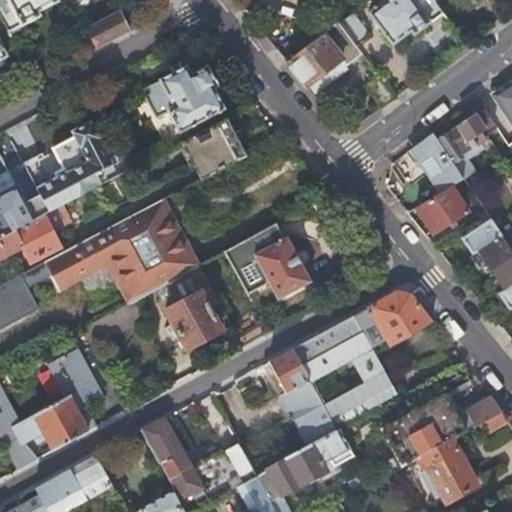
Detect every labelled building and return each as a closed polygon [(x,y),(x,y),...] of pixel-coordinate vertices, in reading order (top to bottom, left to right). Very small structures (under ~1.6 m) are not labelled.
[(0,0),(0,15),(11,36),(21,30),(22,30),(24,27),(24,23),(40,15),(38,11),(58,0),(0,0)] [(71,0),(74,5),(76,6),(81,8),(83,8),(87,6),(89,2),(89,0),(71,0)] [(432,0),(386,0),(369,13),(393,45),(412,31),(414,34),(443,13),(432,0)] [(96,48),(129,30),(119,11),(86,28),(96,48)] [(352,12),(338,22),(357,47),(370,36),(352,12)] [(338,22),(287,62),(307,88),(310,86),(316,93),(345,70),(343,66),(355,58),(357,60),(363,56),(357,47),(338,22)] [(33,81),(46,74),(34,51),(21,58),(33,81)] [(180,130),(224,107),(214,88),(215,88),(215,82),(208,67),(204,66),(190,73),(186,65),(164,76),(164,78),(145,88),(144,94),(157,116),(169,110),(180,130)] [(365,86),(381,108),(395,98),(379,76),(365,86)] [(511,89),(510,90),(508,86),(493,95),(511,124),(511,89)] [(493,126),(482,110),(473,117),(438,140),(453,163),(484,141),(480,134),(493,126)] [(246,154),(228,117),(183,141),(202,177),(246,154)] [(58,207),(102,183),(97,174),(114,164),(90,122),(72,131),(75,136),(53,148),(65,173),(57,178),(60,184),(35,197),(31,189),(0,205),(0,206),(12,230),(43,214),(44,213),(48,212),(58,207)] [(438,140),(432,132),(413,146),(417,153),(438,140)] [(453,163),(438,140),(417,153),(437,182),(443,191),(450,187),(455,184),(463,178),(453,163)] [(469,188),(463,178),(455,184),(461,193),(469,188)] [(443,191),(415,208),(432,235),(467,215),(450,187),(443,191)] [(337,205),(329,195),(313,203),(318,211),(324,213),(337,205)] [(161,199),(0,283),(0,328),(37,308),(26,288),(50,275),(57,289),(113,259),(125,281),(120,285),(130,303),(138,299),(189,271),(197,266),(161,199)] [(0,236),(12,230),(0,206),(0,236)] [(58,207),(48,212),(44,213),(43,214),(51,230),(66,223),(58,207)] [(0,236),(0,257),(23,246),(31,261),(59,246),(51,230),(43,214),(12,230),(0,236)] [(511,307),(511,251),(490,219),(462,238),(472,254),(478,250),(505,289),(498,293),(509,309),(511,307)] [(277,223),(226,251),(248,293),(270,281),(279,299),(311,282),(287,237),(285,238),(277,223)] [(206,282),(197,266),(189,271),(198,287),(206,282)] [(340,428),(398,396),(376,355),(433,322),(410,294),(397,291),(292,348),(337,430),(340,428)] [(222,331),(200,292),(166,311),(188,349),(222,331)] [(138,299),(130,303),(84,328),(94,346),(147,317),(138,299)] [(511,321),(501,329),(511,342),(511,321)] [(337,430),(292,348),(264,364),(263,365),(307,446),(337,430)] [(0,399),(0,437),(18,470),(39,459),(25,444),(44,433),(53,451),(99,426),(86,401),(102,393),(76,350),(48,365),(66,398),(14,426),(0,399)] [(207,394),(193,402),(207,426),(221,418),(207,394)] [(450,440),(485,420),(502,412),(490,396),(461,413),(466,422),(462,425),(457,415),(445,395),(382,429),(402,466),(416,458),(450,440)] [(503,431),(511,426),(502,412),(485,420),(489,427),(503,431)] [(466,422),(461,413),(457,415),(462,425),(466,422)] [(170,415),(142,430),(175,489),(187,511),(257,473),(240,442),(193,468),(172,429),(176,426),(170,415)] [(340,428),(337,430),(307,446),(271,466),(267,468),(281,494),(282,495),(327,471),(323,464),(330,460),(334,467),(354,455),(340,428)] [(456,451),(450,440),(416,458),(426,477),(420,480),(429,496),(441,490),(448,503),(477,487),(458,451),(456,451)] [(49,511),(69,511),(68,510),(76,506),(79,510),(93,502),(91,498),(112,486),(108,479),(95,456),(37,488),(40,494),(46,505),(49,511)] [(323,464),(327,471),(334,467),(330,460),(323,464)] [(281,494),(267,468),(259,472),(258,478),(267,495),(274,498),(281,494)] [(108,479),(112,486),(118,483),(114,476),(108,479)] [(137,511),(185,511),(187,511),(175,489),(140,509),(141,510),(137,511)] [(49,511),(46,505),(40,494),(22,503),(23,505),(16,509),(14,509),(10,509),(6,511),(49,511)]
